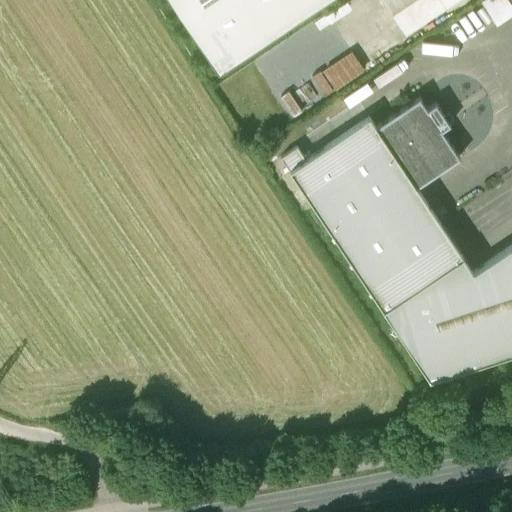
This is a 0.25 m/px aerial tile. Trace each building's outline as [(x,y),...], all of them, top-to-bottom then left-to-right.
[(171,0),(218,69),(322,0),(171,0)] [(381,0),(401,29),(443,0),(381,0)] [(461,39),(484,29),(477,12),(454,22),(461,39)] [(354,48),(326,66),(338,85),(367,66),(354,48)] [(370,115),(307,157),(298,143),(281,155),(383,309),(430,380),(511,354),(511,242),(473,269),(416,184),(460,155),(442,128),(450,122),(436,100),(427,106),(420,95),(376,124),(370,115)]
